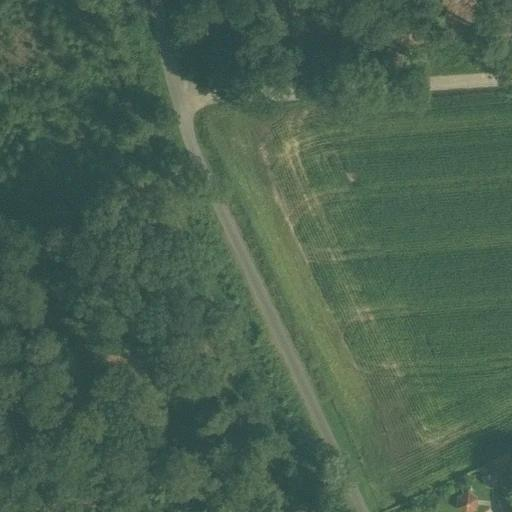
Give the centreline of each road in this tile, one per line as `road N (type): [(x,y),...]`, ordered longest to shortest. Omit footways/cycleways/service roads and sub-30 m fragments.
road 1 (unclassified): [(374,511),(162,53),(153,0)]
road 2 (track): [(511,19),(162,53)]
